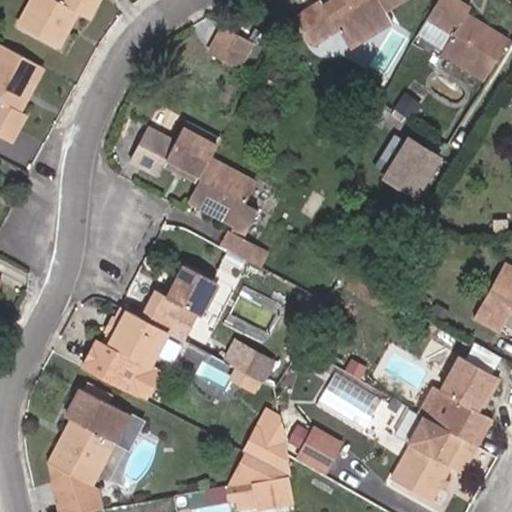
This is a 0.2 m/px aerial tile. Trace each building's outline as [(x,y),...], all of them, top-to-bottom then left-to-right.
[(90,0),(89,0),(58,0),(52,12),(29,0),(11,32),(48,52),(67,18),(77,23),(90,0)] [(309,5),(284,18),(298,42),(324,28),(336,50),(379,24),(375,18),(365,0),(331,0),(334,6),(316,16),(309,5)] [(402,0),(365,0),(375,18),(404,2),(402,0)] [(458,4),(452,0),(426,0),(417,16),(442,31),(431,51),(473,76),(496,36),(473,22),(469,26),(451,14),(458,4)] [(254,6),(218,30),(244,45),(269,29),(254,6)] [(17,100),(32,72),(0,54),(0,146),(1,147),(15,123),(4,117),(13,99),(17,100)] [(191,188),(202,166),(212,147),(177,131),(164,155),(139,142),(124,167),(148,181),(155,169),(191,188)] [(429,162),(399,145),(376,183),(405,201),(429,162)] [(246,191),(202,166),(191,188),(183,206),(208,219),(210,215),(225,224),(210,252),(238,267),(246,251),(233,243),(246,216),(235,210),(246,191)] [(511,285),(493,275),(464,326),(491,340),(501,323),(511,328),(511,285)] [(160,337),(165,339),(169,332),(177,318),(192,326),(209,296),(178,279),(161,307),(150,302),(137,325),(160,337)] [(398,304),(359,282),(349,300),(368,311),(371,310),(376,312),(379,311),(390,317),(398,304)] [(140,374),(160,337),(137,325),(125,318),(105,354),(94,349),(81,374),(92,380),(105,387),(119,362),(133,370),(140,374)] [(192,326),(177,318),(169,332),(184,340),(192,326)] [(499,364),(503,354),(478,344),(474,353),(499,364)] [(227,350),(218,368),(253,387),(262,370),(227,350)] [(428,424),(469,447),(481,423),(469,415),(488,380),(450,360),(418,419),(428,424)] [(120,394),(133,370),(119,362),(105,387),(120,394)] [(340,367),(323,398),(351,413),(368,383),(340,367)] [(94,511),(91,492),(85,489),(107,445),(122,417),(78,393),(63,422),(72,427),(62,447),(58,445),(46,470),(53,511),(94,511)] [(137,425),(122,417),(107,445),(122,453),(137,425)] [(469,447),(428,424),(413,450),(404,445),(385,478),(423,499),(443,463),(455,469),(469,447)] [(334,448),(304,431),(290,456),(320,473),(334,448)] [(247,489),(282,482),(247,463),(243,490),(247,489)] [(277,511),(288,510),(282,482),(247,489),(248,495),(231,498),(233,511),(277,511)]
